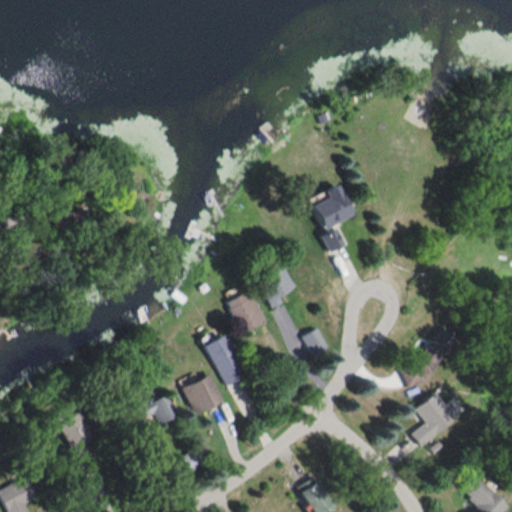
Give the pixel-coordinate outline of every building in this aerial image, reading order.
[(350,215),(336,183),(307,197),(321,228),(350,215)] [(268,303),(293,288),(278,261),(253,275),(268,303)] [(265,318),(244,288),(222,303),(242,333),(265,318)] [(452,337),(435,325),(399,378),(416,389),(452,337)] [(326,345),(313,327),(300,337),(312,355),(326,345)] [(222,384),(241,373),(220,334),(200,344),(222,384)] [(176,386),(189,414),(219,400),(206,372),(176,386)] [(441,405),(433,392),(411,406),(421,421),(407,431),(415,443),(455,416),(446,402),(441,405)] [(165,417),(154,396),(135,406),(146,427),(165,417)] [(82,440),(88,436),(74,410),(51,422),(71,459),(88,451),(82,440)] [(178,455),(189,471),(203,461),(192,446),(178,455)] [(496,511),(504,505),(470,469),(454,485),(480,511),(496,511)] [(317,511),(330,504),(310,473),(293,484),(310,511),(317,511)] [(25,511),(20,502),(31,496),(20,474),(0,484),(0,503),(4,511),(25,511)]
